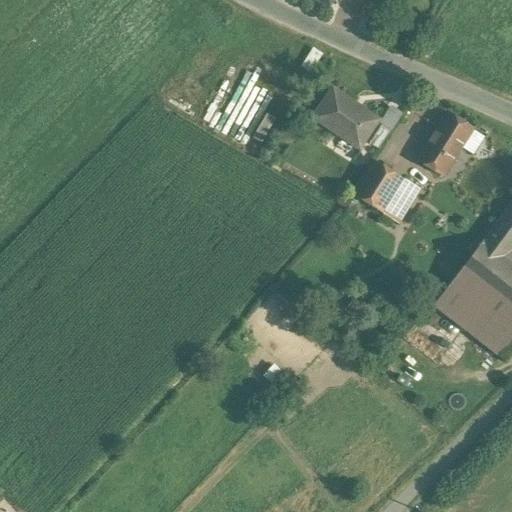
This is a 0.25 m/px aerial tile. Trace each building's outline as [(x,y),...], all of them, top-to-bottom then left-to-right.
[(332,0),(312,0),(328,8),(332,0)] [(359,109),(332,90),(333,89),(332,88),(312,118),(335,133),(337,130),(360,146),(358,148),(359,149),(379,119),(360,107),(359,109)] [(473,128),(447,111),(416,159),(443,176),(473,128)] [(390,131),(381,125),(369,143),(378,149),(390,131)] [(372,160),(350,194),(382,214),(404,180),(372,160)] [(417,189),(404,180),(382,214),(396,223),(417,189)] [(511,201),(483,240),(446,289),(482,316),(493,301),(511,316),(511,201)] [(511,316),(493,301),(482,316),(446,289),(432,306),(505,361),(511,351),(511,316)]
